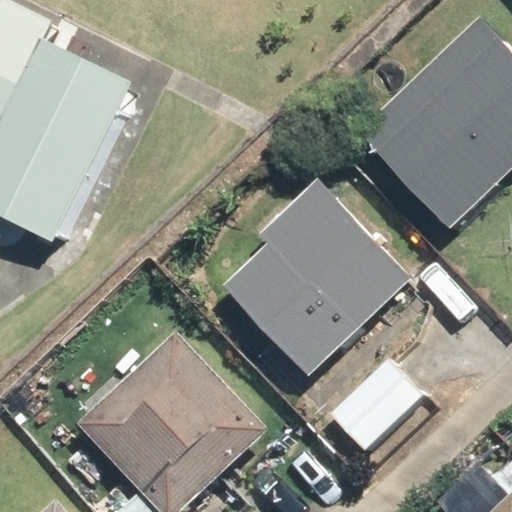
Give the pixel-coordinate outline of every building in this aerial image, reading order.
[(0,0),(0,236),(54,262),(146,69),(0,0)] [(375,140),(468,235),(511,192),(511,42),(494,25),(375,140)] [(232,285),(324,377),(417,284),(325,192),(232,285)] [(193,511),(283,431),(189,327),(89,417),(175,511),(193,511)] [(400,364),(342,416),(376,453),(434,401),(400,364)]
